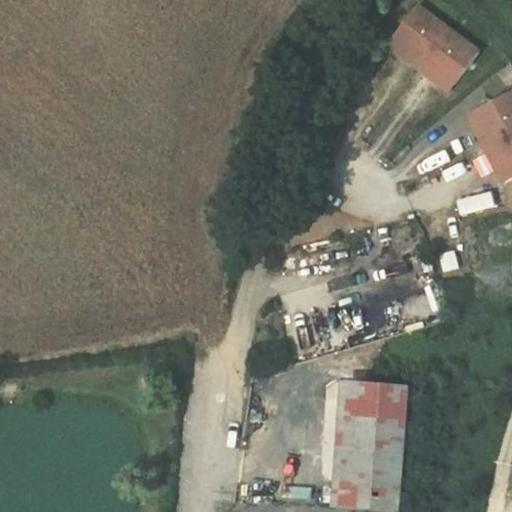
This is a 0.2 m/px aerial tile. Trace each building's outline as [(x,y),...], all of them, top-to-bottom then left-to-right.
[(417,6),(393,38),(455,85),(480,53),(417,6)] [(455,85),(393,38),(387,46),(449,93),(455,85)] [(511,92),(511,91),(476,110),(511,179),(511,178),(511,92)] [(511,179),(476,110),(467,114),(503,184),(511,179)] [(358,381),(347,509),(390,511),(400,511),(410,385),(358,381)]
